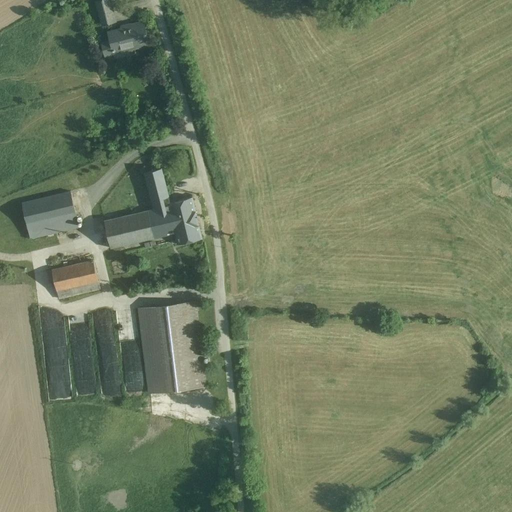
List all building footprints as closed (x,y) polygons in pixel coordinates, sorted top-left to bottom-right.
[(111,0),(95,0),(102,26),(117,21),(111,0)] [(133,27),(119,30),(125,52),(139,48),(139,51),(150,49),(143,21),(133,24),(133,27)] [(125,52),(119,30),(108,33),(110,38),(100,41),(104,57),(113,54),(114,57),(117,56),(117,54),(125,52)] [(148,172),(155,205),(172,201),(164,168),(148,172)] [(79,227),(71,191),(23,202),(31,239),(79,227)] [(180,200),(189,241),(203,238),(194,196),(180,200)] [(178,244),(189,241),(180,200),(172,201),(155,205),(156,208),(104,220),(111,248),(175,233),(178,244)] [(100,289),(93,260),(52,269),(59,299),(100,289)] [(196,301),(140,308),(150,393),(206,386),(196,301)] [(72,347),(90,346),(89,337),(72,338),(72,347)]
